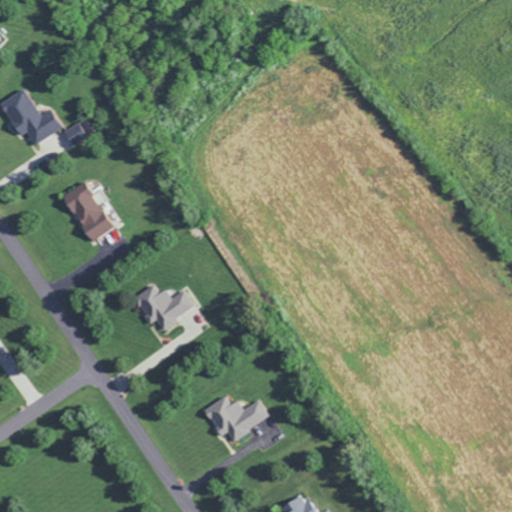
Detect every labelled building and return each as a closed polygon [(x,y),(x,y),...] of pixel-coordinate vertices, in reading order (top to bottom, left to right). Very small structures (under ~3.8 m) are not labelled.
[(40,116),(24,91),(0,107),(19,135),(25,131),(34,145),(61,127),(50,110),(40,116)] [(71,144),(86,139),(81,123),(66,128),(71,144)] [(115,225),(87,187),(65,203),(93,241),(115,225)] [(183,290),(171,298),(165,288),(158,293),(153,284),(133,297),(151,324),(156,320),(161,329),(194,307),(183,290)] [(259,398),(243,409),(237,400),(230,404),(225,396),(204,410),(221,436),(227,432),(232,441),(270,417),(259,398)] [(314,511),(303,493),(285,504),(290,511),(314,511)]
